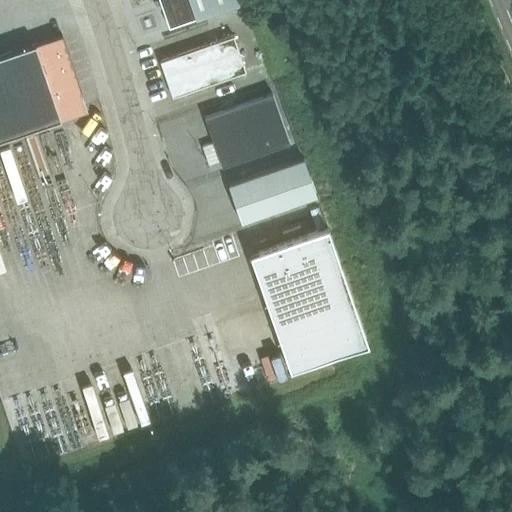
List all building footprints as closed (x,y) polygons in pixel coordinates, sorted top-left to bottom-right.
[(0,0),(0,139),(88,110),(62,35),(0,55),(0,0)] [(159,0),(169,26),(243,0),(159,0)] [(246,70),(233,35),(160,60),(169,87),(173,86),(176,95),(246,70)] [(272,93),(205,116),(222,165),(289,142),(272,93)] [(207,163),(218,159),(211,140),(201,143),(207,163)] [(316,195),(303,158),(229,184),(242,221),(316,195)] [(250,254),(290,369),(367,342),(327,227),(250,254)]
